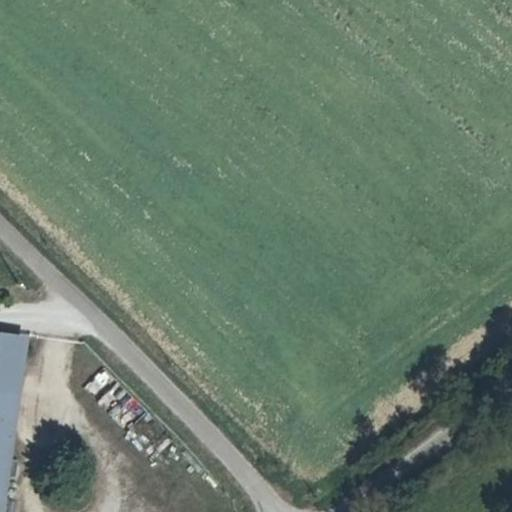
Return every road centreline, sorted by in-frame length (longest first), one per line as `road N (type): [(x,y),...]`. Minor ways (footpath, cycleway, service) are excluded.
road 1 (unclassified): [(0,230),(97,326),(260,511)]
road 2 (unclassified): [(343,511),(511,392)]
